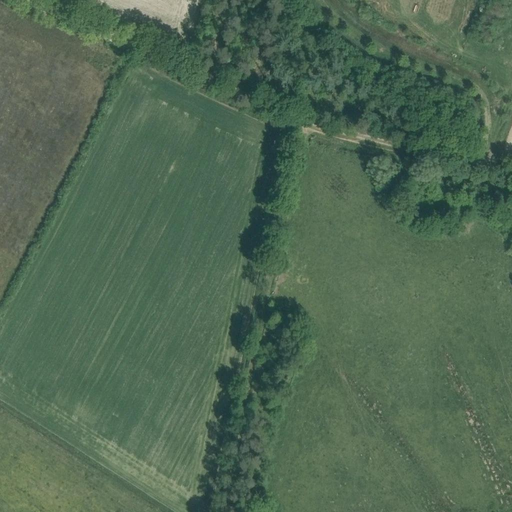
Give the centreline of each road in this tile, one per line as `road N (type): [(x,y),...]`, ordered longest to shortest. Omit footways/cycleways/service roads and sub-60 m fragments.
road 1 (track): [(223,511),(303,128)]
road 2 (track): [(306,121),(29,0)]
road 3 (track): [(486,167),(306,121)]
